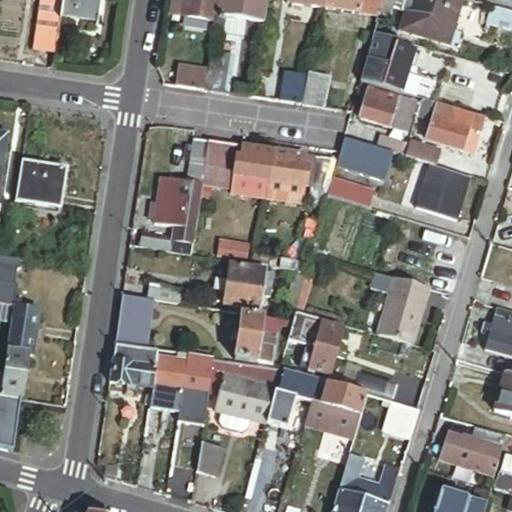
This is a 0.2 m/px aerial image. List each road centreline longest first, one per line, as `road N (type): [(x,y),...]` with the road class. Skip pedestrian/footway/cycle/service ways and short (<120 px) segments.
road 1 (residential): [(398,511),(511,130)]
road 2 (residential): [(132,102),(72,493)]
road 3 (residential): [(132,102),(345,131)]
road 4 (residential): [(0,80),(132,102)]
